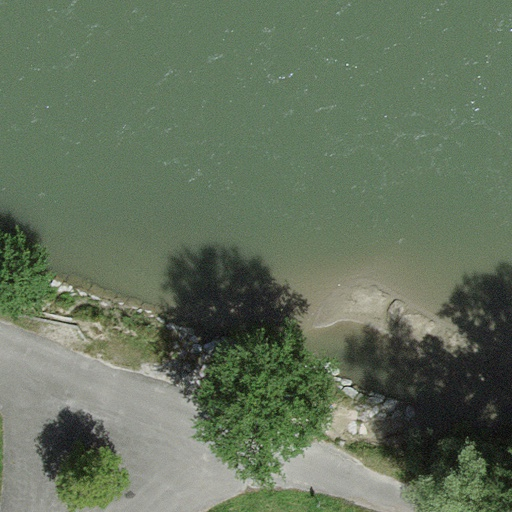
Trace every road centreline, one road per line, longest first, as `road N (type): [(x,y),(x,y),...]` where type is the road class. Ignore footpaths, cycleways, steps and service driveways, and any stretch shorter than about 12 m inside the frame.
road 1 (track): [(0,336),(494,511)]
road 2 (track): [(150,511),(179,481),(327,458)]
road 3 (track): [(25,346),(24,511)]
